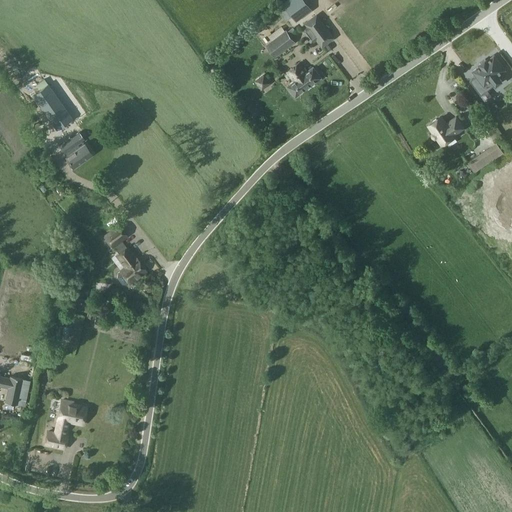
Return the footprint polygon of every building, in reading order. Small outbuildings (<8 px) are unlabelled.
[(296,21),(312,9),(305,0),(285,0),(282,3),(282,4),(296,21)] [(306,24),(322,45),(333,37),(317,16),(306,24)] [(287,31),(267,46),(275,56),(295,42),(287,31)] [(0,40),(0,52),(4,57),(10,52),(0,40)] [(482,65),(475,70),(478,75),(472,79),(483,94),(497,84),(497,85),(503,80),(499,75),(506,69),(495,55),(488,60),(487,59),(481,63),(482,65)] [(15,59),(5,67),(14,79),(24,71),(15,59)] [(288,71),(295,81),(288,86),(296,97),(321,77),(313,67),(306,72),(299,63),(288,71)] [(31,93),(43,85),(37,74),(24,83),(31,93)] [(270,83),(265,75),(256,80),(262,88),(270,83)] [(72,118),(48,83),(31,95),(56,130),(72,118)] [(455,136),(454,135),(464,128),(457,117),(446,124),(442,117),(429,126),(442,145),(455,136)] [(92,154),(84,144),(77,149),(74,146),(76,145),(71,137),(59,146),(64,154),(68,152),(70,154),(66,157),(73,168),(92,154)] [(469,163),(476,174),(504,155),(497,144),(469,163)] [(128,236),(118,224),(103,235),(113,248),(128,236)] [(126,267),(121,271),(118,274),(117,277),(122,284),(126,284),(130,282),(145,270),(135,257),(134,258),(133,256),(133,255),(127,247),(117,255),(126,267)] [(94,327),(108,332),(111,323),(97,318),(94,327)] [(22,384),(10,382),(4,412),(15,414),(22,384)] [(62,400),(58,419),(55,433),(48,432),(45,444),(64,448),(66,436),(64,435),(67,421),(82,424),(85,407),(72,404),(73,403),(62,400)]
